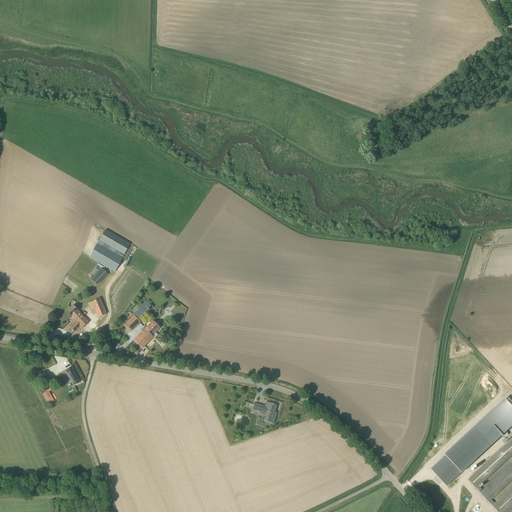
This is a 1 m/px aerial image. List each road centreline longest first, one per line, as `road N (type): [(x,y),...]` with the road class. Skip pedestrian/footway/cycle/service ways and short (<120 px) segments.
road 1 (unclassified): [(389,476),(305,399),(93,355)]
road 2 (unclassified): [(93,355),(83,409),(115,511)]
